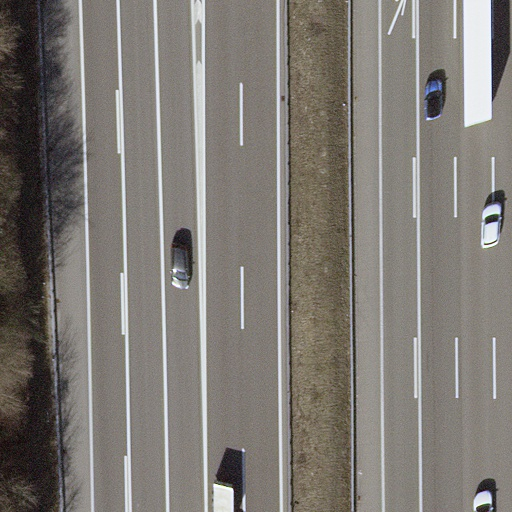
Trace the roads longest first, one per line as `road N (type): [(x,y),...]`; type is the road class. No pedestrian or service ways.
road 1 (motorway): [(479,511),(475,0)]
road 2 (motorway): [(203,227),(207,511)]
road 3 (motorway): [(175,0),(203,227)]
road 4 (motorway): [(223,0),(203,227)]
